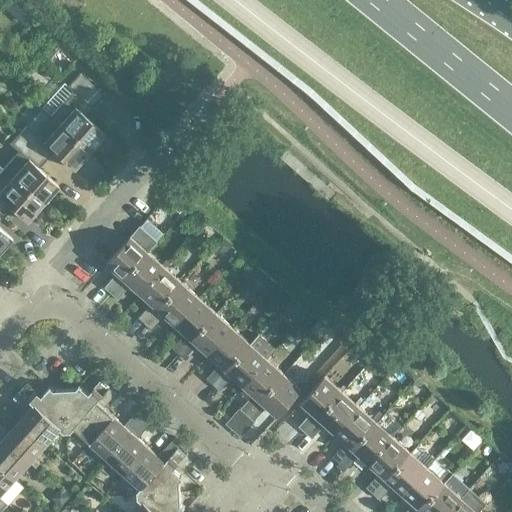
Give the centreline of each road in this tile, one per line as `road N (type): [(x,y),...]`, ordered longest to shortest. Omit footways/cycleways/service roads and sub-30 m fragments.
road 1 (residential): [(253,475),(42,295)]
road 2 (residential): [(42,295),(168,150)]
road 3 (trunk): [(380,0),(511,105)]
